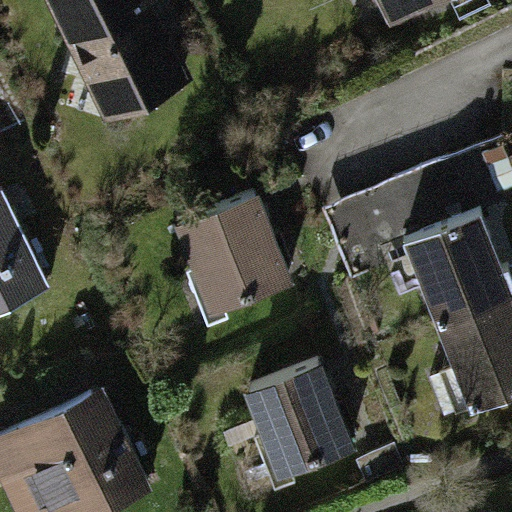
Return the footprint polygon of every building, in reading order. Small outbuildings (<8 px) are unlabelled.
[(150,0),(60,0),(110,109),(185,75),(150,0)] [(499,0),(385,0),(402,43),(501,4),(499,0)] [(408,255),(439,334),(511,304),(511,290),(487,226),(511,216),(511,156),(507,145),(329,215),(353,276),(408,255)] [(3,178),(0,179),(0,302),(51,278),(3,178)] [(257,188),(186,217),(225,317),(297,288),(257,188)] [(511,400),(511,304),(439,334),(472,416),(511,400)] [(323,364),(251,393),(290,493),(363,464),(323,364)] [(103,381),(0,430),(0,453),(29,511),(84,511),(152,479),(103,381)]
